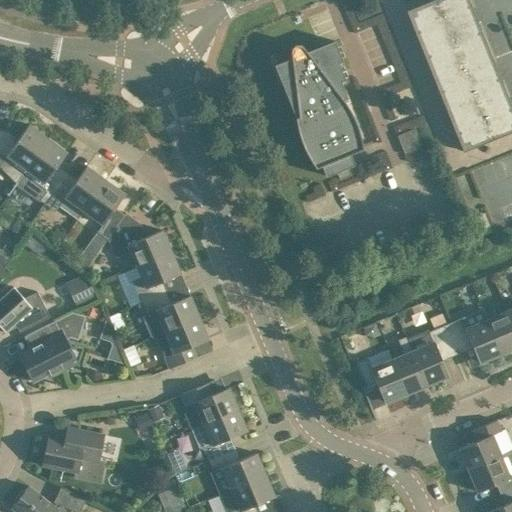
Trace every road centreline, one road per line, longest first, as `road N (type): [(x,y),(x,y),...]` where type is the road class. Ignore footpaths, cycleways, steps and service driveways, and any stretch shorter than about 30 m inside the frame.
road 1 (residential): [(15,409),(138,392),(269,343)]
road 2 (residential): [(200,171),(152,170),(27,84),(0,79)]
road 3 (tertiary): [(269,343),(200,171)]
road 4 (tertiary): [(156,76),(0,37)]
road 5 (residential): [(380,461),(395,437),(511,386)]
